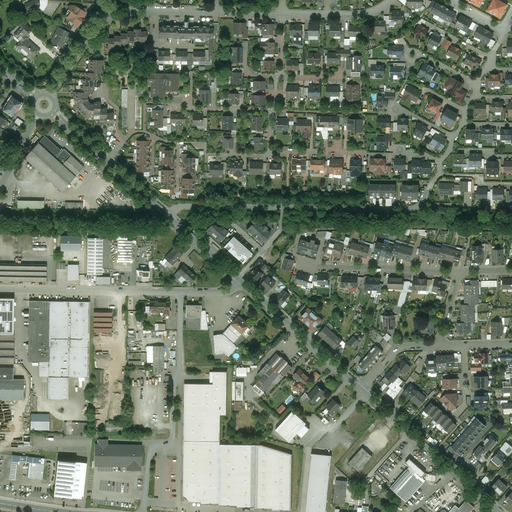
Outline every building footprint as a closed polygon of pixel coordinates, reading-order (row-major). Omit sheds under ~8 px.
[(37,0),(36,0),(30,3),(32,8),(40,6),(37,0)] [(47,0),(39,0),(40,6),(33,12),(40,15),(47,5),(47,0)] [(414,0),(415,8),(418,8),(420,7),(420,5),(422,5),(422,0),(414,0)] [(507,5),(498,0),(493,0),(487,11),(500,18),(507,5)] [(429,7),(427,9),(432,12),(436,4),(432,2),(429,7)] [(441,6),(436,4),(432,12),(437,14),(436,15),(439,17),(445,7),(441,6)] [(406,8),(403,5),(401,8),(401,12),(403,12),(403,13),(409,13),(411,11),(406,8)] [(80,9),(75,6),(69,6),(69,8),(68,10),(71,12),(66,19),(78,27),(86,14),(86,9),(80,9)] [(448,9),(445,7),(439,17),(443,19),(443,18),(448,21),(452,13),(448,10),(448,9)] [(399,12),(397,13),(392,13),(392,22),(396,22),(396,24),(402,24),(402,20),(403,20),(403,13),(403,12),(401,12),(399,12)] [(452,13),(448,21),(452,23),(456,15),(452,13)] [(455,25),(461,29),(466,19),(460,16),(455,25)] [(472,22),(466,19),(461,29),(463,30),(463,31),(466,33),(472,22)] [(386,21),(372,21),(372,32),(378,32),(378,30),(385,31),(386,21)] [(177,28),(158,27),(158,37),(176,38),(176,39),(195,39),(195,38),(209,39),(212,39),(213,39),(213,23),(203,23),(203,24),(202,24),(201,26),(201,27),(194,27),(194,29),(177,29),(177,28)] [(245,23),(234,23),(234,34),(241,34),(242,34),(245,34),(245,29),(245,23)] [(267,24),(266,23),(264,24),(261,24),(261,30),(262,30),(262,34),(271,34),(272,34),(272,28),(273,27),(273,25),(267,24)] [(30,30),(23,24),(19,29),(26,35),(30,30)] [(296,24),(294,26),(290,26),(290,33),(294,33),(294,35),(301,35),(301,32),(304,32),(304,31),(304,25),(296,24)] [(421,28),(420,27),(420,26),(418,25),(418,26),(414,33),(417,35),(416,36),(420,38),(421,37),(424,39),(428,31),(424,29),(424,28),(422,27),(421,28)] [(80,29),(74,26),(72,29),(71,31),(76,34),(80,29)] [(308,31),(304,31),(304,32),(304,39),(308,39),(308,35),(319,36),(319,26),(308,26),(308,31)] [(341,26),(330,26),(330,36),(340,36),(340,42),(344,42),(344,39),(344,32),(341,32),(341,26)] [(355,26),(354,26),(349,26),(349,36),(360,36),(361,26),(355,26)] [(484,30),(479,27),(476,33),(474,32),(473,34),(474,35),(475,35),(474,36),(481,40),(487,30),(484,29),(484,30)] [(68,33),(59,28),(55,34),(58,36),(56,40),(55,39),(54,43),(58,45),(62,48),(65,43),(67,39),(65,39),(68,33)] [(39,50),(26,39),(28,37),(26,35),(19,29),(14,35),(20,41),(16,46),(20,50),(22,47),(29,53),(27,56),(31,59),(39,50)] [(487,30),(481,40),(488,43),(488,44),(491,39),(493,35),(488,32),(489,31),(487,30)] [(71,31),(68,37),(73,39),(76,34),(71,31)] [(432,36),(429,42),(427,46),(432,48),(434,45),(437,47),(441,40),(439,39),(440,37),(437,35),(437,34),(434,32),(434,33),(432,35),(432,36)] [(402,36),(398,39),(397,39),(398,43),(395,44),(395,46),(403,46),(406,43),(402,36)] [(451,43),(445,39),(442,45),(448,48),(450,45),(451,43)] [(491,39),(488,44),(488,43),(486,47),(490,49),(491,47),(492,47),(495,42),(491,39)] [(67,44),(65,43),(62,48),(58,45),(56,49),(57,51),(65,57),(71,48),(72,46),(75,42),(70,40),(67,44)] [(269,43),(264,43),(264,50),(264,53),(273,54),(273,43),(269,43)] [(455,48),(452,46),(450,45),(448,48),(450,49),(448,53),(450,54),(453,56),(452,57),(456,60),(461,51),(458,50),(458,49),(456,48),(455,48)] [(395,46),(393,46),(393,47),(388,47),(388,54),(393,54),(393,56),(397,56),(397,57),(402,57),(402,53),(403,53),(403,52),(402,52),(402,46),(403,46),(395,46)] [(242,48),(231,48),(231,51),(230,51),(229,53),(231,53),(230,56),(233,56),(233,61),(242,61),(242,52),(242,48)] [(337,53),(329,53),(328,54),(328,57),(329,58),(329,62),(329,63),(332,63),(333,63),(340,63),(340,56),(344,56),(344,50),(337,50),(337,53)] [(169,51),(158,51),(158,60),(158,61),(169,61),(169,55),(169,51)] [(187,52),(175,52),(175,55),(175,61),(187,61),(187,60),(187,54),(187,52)] [(204,52),(193,52),(193,60),(193,61),(204,62),(204,61),(204,55),(204,52)] [(317,54),(308,54),(308,60),(310,60),(311,62),(311,63),(320,63),(320,56),(317,56),(317,54)] [(476,59),(469,55),(464,63),(468,65),(471,67),(472,68),(474,65),(477,59),(476,59)] [(350,58),(347,58),(347,69),(355,69),(355,66),(356,65),(359,65),(360,64),(360,58),(355,58),(350,58)] [(102,60),(90,60),(90,64),(89,65),(89,69),(90,70),(90,73),(102,73),(102,71),(101,70),(101,64),(102,63),(102,60)] [(294,61),(288,60),(287,70),(298,70),(298,64),(298,61),(294,61)] [(271,61),(264,61),(264,66),(261,66),(261,70),(273,71),(273,61),(271,61)] [(436,70),(424,64),(418,74),(422,76),(422,77),(426,80),(427,79),(430,80),(431,80),(436,72),(435,72),(436,70)] [(376,66),(371,66),(371,71),(372,71),(372,75),(376,75),(376,78),(382,78),(382,71),(384,72),(384,66),(376,66)] [(397,67),(390,67),(390,77),(393,77),(393,79),(397,79),(397,80),(402,80),(402,77),(404,77),(404,75),(404,74),(405,73),(404,71),(404,70),(404,68),(402,68),(402,67),(397,67)] [(442,76),(436,72),(431,80),(437,83),(442,76)] [(231,73),(230,73),(230,77),(231,77),(231,84),(240,84),(240,73),(238,73),(231,73)] [(178,74),(147,74),(147,85),(151,85),(151,97),(164,97),(164,91),(177,91),(178,74)] [(497,75),(494,75),(489,75),(489,79),(489,85),(490,85),(499,85),(499,75),(497,75)] [(454,80),(450,78),(448,81),(446,81),(448,88),(449,88),(448,90),(452,92),(451,94),(456,96),(460,89),(462,86),(461,83),(454,79),(454,80)] [(264,82),(253,82),(253,88),(253,90),(257,90),(264,90),(264,82)] [(359,85),(348,85),(347,86),(347,97),(348,98),(351,98),(353,100),(357,100),(358,99),(358,94),(359,94),(359,85)] [(298,86),(287,86),(287,96),(298,97),(298,87),(298,86)] [(320,87),(309,86),(309,88),(309,96),(310,96),(315,96),(316,98),(320,98),(320,87)] [(412,88),(409,86),(407,90),(404,95),(405,96),(403,99),(409,102),(411,100),(416,102),(418,99),(421,93),(416,90),(416,91),(412,88)] [(332,87),(326,87),(326,96),(331,97),(332,96),(336,96),(338,96),(338,97),(339,97),(339,92),(339,87),(332,87)] [(467,93),(460,89),(456,96),(460,98),(458,103),(461,104),(467,93)] [(210,91),(199,90),(199,96),(198,96),(198,97),(199,97),(199,101),(210,102),(210,93),(210,91)] [(385,96),(379,96),(379,95),(378,95),(377,101),(377,106),(387,106),(387,100),(388,99),(388,92),(385,92),(385,96)] [(238,94),(230,94),(229,100),(230,100),(230,103),(229,103),(229,104),(238,104),(238,99),(238,94)] [(23,103),(11,95),(6,101),(6,102),(5,103),(1,110),(13,118),(23,103)] [(257,96),(252,96),(252,97),(252,104),(264,104),(264,96),(257,96)] [(90,105),(87,101),(87,99),(74,99),(75,99),(75,106),(85,117),(93,117),(93,103),(93,105),(90,105)] [(428,108),(432,110),(437,113),(442,104),(436,101),(433,99),(431,102),(428,108)] [(502,102),(492,102),(492,111),(501,112),(502,112),(502,109),(502,102)] [(481,104),(476,104),(475,113),(481,113),(480,114),(485,114),(485,113),(485,105),(481,105),(481,104)] [(458,115),(447,109),(442,118),(441,120),(442,121),(452,126),(454,121),(457,116),(458,115)] [(162,110),(153,110),(152,121),(151,121),(151,127),(162,127),(161,127),(162,121),(162,119),(162,110)] [(183,115),(171,115),(170,123),(177,123),(177,129),(181,129),(181,123),(183,123),(183,115)] [(202,115),(192,115),(192,125),(202,125),(202,118),(202,115)] [(232,117),(223,117),(223,122),(224,122),(224,124),(225,125),(225,129),(231,129),(232,129),(232,124),(232,117)] [(261,117),(249,117),(249,122),(251,122),(251,130),(255,130),(261,130),(261,128),(261,117)] [(328,117),(317,117),(316,127),(323,127),(328,127),(328,117)] [(339,117),(328,117),(328,127),(332,127),(334,128),(338,128),(338,123),(339,117)] [(387,118),(381,118),(381,119),(377,119),(377,126),(381,126),(381,127),(386,127),(390,127),(390,119),(387,119),(387,118)] [(401,119),(398,119),(398,123),(398,130),(402,130),(402,128),(407,128),(407,119),(405,119),(401,118),(401,119)] [(287,119),(277,119),(276,130),(282,130),(283,127),(288,128),(288,122),(288,119),(287,119)] [(348,120),(348,124),(348,130),(352,130),(352,132),(357,132),(357,130),(361,131),(361,120),(348,120)] [(307,121),(298,121),(297,131),(304,131),(304,132),(305,132),(305,137),(310,137),(310,131),(310,123),(310,121),(307,121)] [(427,129),(418,124),(416,127),(417,128),(414,134),(422,139),(426,131),(427,129)] [(475,129),(466,129),(466,140),(475,140),(475,129)] [(493,130),(482,130),(482,139),(493,139),(493,133),(493,130)] [(505,130),(501,130),(501,131),(500,132),(500,134),(501,135),(501,140),(511,140),(511,133),(511,130),(508,130),(505,130)] [(229,135),(222,135),(222,139),(223,139),(223,144),(222,144),(222,148),(232,149),(232,142),(232,139),(231,139),(229,139),(229,135)] [(436,135),(431,143),(437,146),(436,148),(440,151),(445,141),(438,136),(436,135)] [(55,147),(48,140),(45,136),(40,142),(41,144),(40,145),(55,158),(63,150),(61,149),(60,150),(56,147),(55,147)] [(385,137),(377,137),(377,146),(377,150),(385,150),(386,146),(386,141),(386,137),(385,137)] [(262,138),(253,138),(253,141),(253,146),(253,149),(254,149),(254,151),(258,151),(258,149),(262,149),(262,138)] [(40,145),(38,143),(24,158),(62,192),(75,177),(62,165),(55,158),(40,145)] [(166,147),(161,147),(161,151),(162,151),(162,157),(172,157),(173,151),(166,150),(166,147)] [(63,150),(55,158),(62,165),(71,155),(64,149),(63,150)] [(194,158),(186,158),(186,154),(182,154),(182,158),(183,158),(182,165),(194,165),(194,158)] [(83,167),(71,155),(62,165),(75,177),(83,167)] [(172,157),(162,157),(162,161),(162,164),(169,164),(169,167),(173,168),(173,162),(172,161),(172,157)] [(382,159),(375,159),(375,160),(370,160),(370,170),(377,170),(377,173),(381,173),(381,170),(384,170),(385,166),(385,160),(382,160),(382,159)] [(405,160),(395,159),(394,170),(404,170),(405,160)] [(305,160),(293,160),(293,164),(292,165),(293,165),(293,170),(297,170),(297,172),(301,172),(301,170),(305,170),(305,166),(305,160)] [(321,161),(318,161),(317,160),(312,160),(311,161),(311,166),(311,169),(314,170),(314,172),(315,173),(318,173),(320,172),(320,170),(324,170),(324,168),(324,161),(324,160),(321,160),(321,161)] [(342,161),(330,160),(330,168),(330,173),(341,174),(342,174),(342,169),(342,161)] [(357,161),(355,161),(355,160),(354,160),(354,161),(350,161),(350,165),(349,166),(349,168),(350,169),(350,171),(351,171),(351,172),(361,172),(361,161),(358,161),(357,161)] [(421,161),(412,161),(412,164),(412,172),(414,172),(415,173),(417,173),(418,172),(421,172),(421,173),(430,174),(430,166),(429,166),(430,163),(421,163),(421,161)] [(497,162),(489,162),(489,163),(487,162),(487,165),(487,172),(487,173),(490,173),(490,174),(494,175),(494,173),(498,173),(498,163),(497,163),(497,162)] [(238,163),(237,163),(234,163),(230,163),(230,167),(229,168),(229,171),(230,172),(230,173),(233,173),(234,174),(234,175),(236,176),(237,176),(237,177),(238,177),(239,178),(240,177),(241,177),(241,176),(241,171),(241,163),(238,163)] [(262,163),(250,163),(250,168),(251,168),(251,172),(255,172),(255,174),(262,174),(262,172),(262,164),(262,163)] [(215,164),(210,164),(209,173),(212,173),(212,176),(218,176),(218,175),(222,175),(222,169),(222,165),(221,165),(215,165),(215,164)] [(277,164),(273,164),(273,165),(270,164),(269,164),(269,172),(269,175),(276,175),(276,176),(280,176),(280,165),(277,165),(277,164)] [(454,184),(439,184),(439,194),(453,194),(453,191),(453,185),(454,184)] [(194,186),(182,185),(182,187),(183,187),(183,192),(182,192),(181,198),(186,198),(186,193),(189,193),(194,193),(194,186)] [(396,185),(369,185),(369,196),(395,196),(396,185)] [(418,186),(402,185),(401,199),(418,199),(418,186)] [(102,204),(109,196),(112,194),(107,189),(97,200),(102,204)] [(487,189),(477,189),(477,199),(486,199),(487,192),(487,189)] [(503,189),(493,189),(493,199),(503,199),(503,189)] [(18,208),(45,208),(45,201),(18,200),(18,208)] [(223,227),(218,228),(215,225),(211,225),(206,231),(219,242),(225,235),(228,232),(223,227)] [(263,227),(260,225),(251,225),(247,230),(262,243),(270,234),(265,229),(267,228),(264,225),(263,227)] [(241,244),(233,237),(224,247),(233,254),(234,255),(234,256),(243,263),(251,253),(243,246),(241,245),(241,244)] [(103,238),(87,238),(87,274),(102,275),(103,238)] [(310,242),(301,239),(297,251),(301,252),(301,254),(301,252),(305,253),(304,255),(305,253),(309,254),(308,256),(309,254),(312,255),(312,257),(312,258),(313,256),(316,257),(320,245),(314,243),(315,240),(311,239),(310,242)] [(81,240),(73,240),(73,248),(79,248),(79,251),(81,251),(81,240)] [(132,241),(117,240),(117,260),(132,261),(132,241)] [(336,244),(329,242),(327,249),(326,249),(324,254),(327,255),(328,253),(333,255),(336,244)] [(358,244),(352,242),(349,253),(355,255),(358,244)] [(383,244),(377,242),(377,244),(375,251),(374,253),(380,254),(383,244)] [(428,245),(422,243),(419,254),(425,256),(428,245)] [(343,246),(336,244),(333,255),(333,254),(335,254),(335,255),(338,256),(337,257),(340,258),(342,254),(341,253),(343,246)] [(364,245),(358,244),(355,255),(360,257),(364,245)] [(388,245),(383,244),(380,254),(385,256),(388,245)] [(400,246),(394,244),(394,247),(391,255),(392,255),(398,257),(400,246)] [(370,247),(364,245),(360,257),(366,259),(367,256),(369,248),(370,247)] [(394,247),(388,245),(385,256),(391,257),(392,255),(391,255),(394,247)] [(435,247),(428,245),(425,256),(432,258),(435,247)] [(400,246),(398,257),(404,258),(407,248),(400,246)] [(441,249),(435,247),(432,258),(438,259),(439,257),(441,249)] [(441,249),(439,257),(445,259),(448,249),(441,247),(441,249)] [(174,248),(165,258),(172,265),(182,254),(174,248)] [(413,250),(407,248),(404,258),(410,260),(413,250)] [(455,251),(448,249),(445,259),(452,261),(455,251)] [(502,250),(498,250),(493,250),(492,250),(492,255),(492,262),(503,262),(502,256),(502,250)] [(460,252),(455,251),(452,261),(459,263),(461,255),(462,252),(460,252)] [(482,262),(482,251),(480,251),(472,251),(472,262),(482,262)] [(291,260),(285,258),(282,268),(291,271),(294,261),(291,260)] [(263,263),(257,269),(261,273),(267,266),(263,263)] [(46,265),(0,264),(0,281),(46,282),(46,265)] [(79,265),(68,265),(67,281),(78,281),(79,265)] [(196,277),(183,265),(175,274),(179,278),(181,276),(186,280),(190,283),(196,277)] [(257,269),(256,269),(255,270),(254,270),(252,272),(252,273),(250,275),(257,281),(263,274),(261,273),(257,269)] [(138,270),(138,282),(149,282),(150,270),(138,270)] [(309,276),(298,273),(296,282),(306,286),(307,282),(308,282),(309,276)] [(328,275),(318,274),(318,275),(317,282),(320,282),(320,285),(328,285),(328,275)] [(186,280),(181,276),(179,278),(177,280),(182,284),(186,280)] [(268,277),(261,284),(261,285),(262,284),(265,287),(264,288),(268,291),(274,285),(275,284),(275,283),(268,277)] [(368,277),(367,277),(367,283),(366,283),(366,286),(365,290),(372,290),(372,284),(373,284),(374,278),(368,277)] [(380,278),(374,278),(373,284),(372,284),(372,290),(377,290),(378,290),(378,284),(380,284),(380,278)] [(403,278),(389,278),(388,288),(401,289),(403,289),(403,281),(403,278)] [(426,279),(414,279),(414,283),(413,283),(412,290),(425,290),(426,290),(426,286),(426,280),(426,279)] [(442,281),(435,279),(433,286),(432,291),(437,292),(439,288),(440,288),(441,284),(442,282),(442,281)] [(511,279),(502,280),(504,280),(504,284),(502,285),(502,289),(507,289),(511,288),(511,279)] [(410,282),(403,281),(403,289),(401,289),(401,292),(407,292),(410,282)] [(276,287),(275,289),(280,293),(283,289),(283,290),(286,287),(281,282),(276,287)] [(441,284),(440,288),(439,288),(437,292),(437,295),(443,297),(446,286),(443,285),(441,284)] [(471,285),(465,285),(465,295),(477,295),(477,285),(471,285)] [(280,293),(274,300),(281,306),(290,295),(283,290),(283,289),(280,293)] [(407,292),(401,292),(400,296),(398,301),(397,306),(399,306),(403,307),(407,292)] [(477,295),(465,295),(465,304),(475,304),(476,304),(477,304),(477,295)] [(0,363),(14,364),(14,299),(0,298),(0,363)] [(49,301),(29,301),(28,361),(39,362),(49,362),(49,347),(49,301)] [(70,302),(49,301),(49,347),(69,347),(70,302)] [(161,301),(154,301),(154,302),(149,302),(149,310),(151,310),(151,312),(153,313),(156,313),(157,312),(157,311),(163,311),(163,316),(168,316),(168,311),(169,311),(169,302),(162,302),(161,301)] [(89,302),(70,302),(69,347),(89,347),(89,302)] [(465,304),(461,304),(461,313),(473,313),(475,313),(475,304),(465,304)] [(201,305),(186,305),(186,314),(186,317),(189,317),(200,318),(201,317),(201,311),(201,305)] [(325,316),(312,305),(308,309),(321,320),(325,316)] [(321,320),(308,309),(300,318),(313,330),(321,320)] [(112,311),(93,311),(93,332),(112,332),(112,311)] [(473,313),(461,313),(462,322),(469,322),(474,322),(473,313)] [(394,315),(383,316),(384,316),(384,322),(383,322),(383,329),(394,329),(394,315)] [(249,325),(239,316),(232,324),(242,333),(245,330),(249,325)] [(433,321),(427,321),(428,325),(422,325),(422,329),(422,333),(428,332),(428,335),(433,335),(433,321)] [(462,322),(457,323),(457,332),(457,333),(462,333),(470,332),(469,322),(462,322)] [(502,323),(497,323),(497,322),(491,322),(492,335),(502,334),(502,323)] [(255,328),(250,323),(249,325),(245,330),(249,334),(255,328)] [(232,324),(223,334),(233,343),(242,333),(232,324)] [(325,326),(318,334),(323,339),(331,331),(325,326)] [(373,332),(371,334),(372,335),(369,338),(374,342),(376,339),(375,338),(377,336),(376,335),(378,333),(374,329),(372,331),(373,332)] [(331,331),(323,339),(329,344),(336,336),(331,331)] [(242,333),(233,343),(237,347),(237,346),(246,337),(242,333)] [(223,334),(213,335),(215,355),(225,354),(229,357),(238,347),(237,346),(237,347),(233,343),(223,334)] [(336,336),(329,344),(334,349),(340,343),(342,341),(336,336)] [(354,336),(348,343),(354,348),(360,342),(355,338),(354,336)] [(384,339),(380,344),(385,348),(389,343),(384,339)] [(383,352),(376,345),(372,349),(379,356),(383,352)] [(163,366),(163,346),(153,347),(153,363),(153,366),(163,366)] [(69,347),(49,347),(49,362),(39,362),(39,369),(39,376),(48,377),(68,377),(88,377),(89,347),(69,347)] [(379,356),(372,349),(369,353),(376,360),(376,359),(379,356)] [(511,353),(508,354),(508,352),(506,352),(506,354),(502,354),(502,357),(502,362),(510,362),(511,371),(504,371),(504,375),(509,374),(511,374),(511,353)] [(281,357),(276,353),(268,363),(283,377),(292,367),(287,363),(288,363),(281,357)] [(376,360),(369,353),(366,357),(373,364),(376,360),(376,359),(376,360)] [(475,356),(475,355),(475,356),(472,356),(471,357),(472,364),(471,364),(471,370),(477,370),(481,370),(480,363),(488,363),(489,363),(488,356),(488,353),(479,354),(479,355),(478,355),(478,356),(477,356),(475,356)] [(446,356),(436,356),(436,359),(436,369),(447,369),(447,367),(446,356)] [(373,364),(366,357),(362,361),(369,368),(373,364)] [(436,359),(426,359),(427,372),(430,372),(437,372),(436,369),(436,359)] [(369,368),(362,361),(358,365),(366,372),(369,368)] [(410,367),(403,361),(398,366),(403,371),(402,371),(405,373),(410,367)] [(268,363),(257,374),(261,378),(255,384),(263,391),(264,391),(267,394),(276,384),(277,384),(283,377),(268,363)] [(398,366),(396,365),(391,370),(398,377),(402,371),(403,371),(398,366)] [(0,399),(23,400),(24,379),(13,379),(13,368),(0,367),(0,399)] [(310,379),(299,369),(296,373),(298,374),(295,378),(297,380),(300,382),(298,384),(297,383),(295,386),(293,388),(296,391),(298,389),(299,388),(303,391),(306,387),(305,386),(305,385),(304,385),(310,379)] [(103,370),(94,370),(94,384),(103,384),(103,370)] [(391,370),(390,370),(382,379),(379,377),(374,383),(383,390),(387,386),(386,385),(390,381),(392,383),(398,377),(391,370)] [(212,384),(184,384),(182,496),(188,502),(200,502),(200,504),(218,504),(218,505),(236,507),(254,507),(254,509),(255,509),(256,445),(220,445),(220,415),(226,415),(227,372),(212,372),(212,384)] [(420,376),(414,372),(410,377),(414,380),(414,381),(415,382),(420,376)] [(320,377),(315,373),(311,377),(315,381),(320,377)] [(487,387),(487,376),(486,376),(474,376),(474,387),(487,387)] [(68,377),(48,377),(48,399),(68,400),(68,377)] [(392,383),(389,387),(390,388),(397,394),(402,388),(399,386),(403,381),(398,377),(392,383)] [(410,377),(406,382),(409,385),(410,384),(414,381),(414,380),(410,377)] [(511,377),(511,378),(511,382),(503,382),(503,387),(511,387),(511,377)] [(450,379),(443,379),(443,387),(443,388),(448,388),(456,387),(456,379),(450,379)] [(244,382),(235,382),(235,400),(243,400),(244,382)] [(410,384),(409,385),(403,392),(404,391),(408,394),(407,395),(411,399),(418,391),(410,384)] [(317,386),(308,396),(311,399),(316,403),(321,397),(325,392),(325,393),(325,392),(320,388),(317,386)] [(511,387),(503,387),(503,393),(511,392),(511,397),(511,396),(511,387)] [(397,394),(390,388),(386,392),(394,399),(397,394)] [(426,398),(418,391),(411,399),(419,406),(426,398)] [(448,394),(445,394),(444,395),(441,399),(452,410),(457,405),(457,399),(455,398),(457,396),(457,394),(454,394),(453,395),(452,394),(448,394)] [(488,406),(487,396),(475,396),(475,406),(488,406)] [(334,400),(327,408),(330,410),(329,412),(332,415),(338,409),(337,409),(340,405),(334,400)] [(431,402),(424,410),(429,415),(430,414),(436,407),(431,402)] [(511,402),(502,403),(502,412),(510,412),(511,421),(511,420),(511,402)] [(287,408),(283,405),(277,410),(281,414),(287,408)] [(436,407),(430,414),(434,419),(441,411),(442,411),(437,406),(436,407)] [(468,407),(458,419),(463,422),(473,411),(468,407)] [(306,423),(292,411),(275,430),(289,442),(306,423)] [(441,411),(434,419),(439,424),(439,423),(446,416),(446,415),(441,411)] [(49,415),(31,414),(30,430),(49,430),(49,415)] [(452,419),(447,415),(446,415),(446,416),(439,423),(444,427),(451,420),(452,419)] [(483,423),(481,421),(477,418),(473,422),(482,430),(486,426),(482,423),(483,423)] [(451,420),(444,427),(443,428),(449,433),(456,425),(451,420)] [(106,432),(122,431),(122,422),(106,423),(106,432)] [(482,430),(473,422),(470,426),(478,434),(482,430)] [(64,423),(64,434),(86,434),(87,423),(64,423)] [(478,434),(470,426),(466,431),(475,439),(478,434)] [(475,439),(466,431),(462,435),(471,443),(475,439)] [(471,443),(462,435),(459,439),(467,447),(471,443)] [(435,445),(438,442),(431,436),(428,439),(435,445)] [(482,448),(480,446),(472,454),(479,460),(487,452),(485,451),(488,448),(491,450),(498,442),(491,436),(484,444),(485,445),(482,448)] [(142,445),(105,444),(105,439),(99,439),(99,444),(95,444),(94,466),(126,466),(126,470),(141,470),(141,467),(142,445)] [(467,447),(459,439),(455,443),(464,451),(467,447)] [(511,448),(506,442),(502,446),(503,447),(502,447),(499,450),(504,455),(505,454),(505,455),(508,452),(509,452),(510,453),(511,450),(511,448)] [(464,451),(455,443),(451,447),(454,450),(456,452),(459,454),(460,455),(464,451)] [(292,455),(261,445),(256,445),(255,509),(272,509),(272,511),(291,511),(292,455)] [(372,456),(362,448),(349,463),(358,471),(372,456)] [(499,450),(493,457),(496,460),(497,459),(501,463),(500,464),(504,460),(505,459),(507,457),(505,455),(505,454),(504,455),(499,450)] [(326,511),(332,456),(311,453),(305,511),(326,511)] [(44,459),(12,455),(9,479),(15,480),(17,464),(20,465),(20,462),(29,463),(44,464),(44,459)] [(425,473),(409,459),(405,463),(409,467),(390,488),(405,502),(425,480),(421,477),(425,473)] [(86,463),(58,460),(54,495),(77,498),(77,497),(82,493),(83,493),(86,463)] [(44,464),(29,463),(27,478),(42,479),(44,464)] [(473,473),(464,466),(461,469),(469,477),(473,473)] [(506,473),(501,468),(497,473),(502,477),(506,473)] [(435,476),(427,474),(426,480),(431,481),(430,482),(434,483),(435,476)] [(485,476),(481,481),(486,486),(490,480),(485,476)] [(507,487),(498,479),(491,487),(496,491),(500,494),(500,495),(507,487)] [(346,481),(336,480),(334,503),(344,504),(346,481)] [(448,511),(470,511),(474,508),(466,500),(459,509),(455,505),(448,511)]
